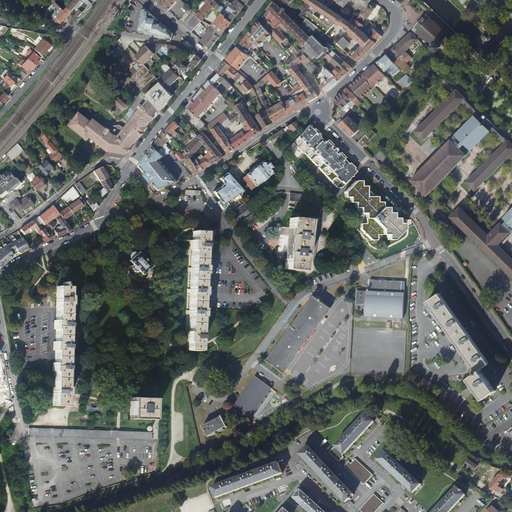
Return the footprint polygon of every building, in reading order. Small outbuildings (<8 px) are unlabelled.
[(81,0),(73,0),(69,5),(64,11),(68,15),(81,0)] [(173,15),(180,21),(190,9),(180,0),(158,0),(157,1),(173,15)] [(218,11),(222,13),(226,16),(225,17),(231,21),(237,14),(243,6),(236,0),(235,0),(232,3),(230,1),(229,2),(227,3),(224,7),(225,8),(225,9),(220,5),(220,6),(213,0),(210,4),(218,11)] [(302,0),(309,4),(315,0),(275,0),(273,3),(271,6),(268,9),(268,10),(287,29),(293,35),(299,41),(300,42),(312,54),(307,57),(308,59),(312,63),(317,59),(320,62),(327,54),(325,53),(327,52),(329,51),(329,50),(328,49),(326,46),(325,48),(313,36),(316,31),(319,33),(321,30),(308,20),(303,16),(301,14),(294,22),(284,12),(289,6),(290,7),(292,8),(293,7),(298,2),(298,1),(298,0),(302,0)] [(303,16),(315,0),(309,4),(301,14),(303,16)] [(321,30),(325,34),(328,29),(329,29),(335,22),(348,30),(347,31),(353,37),(354,38),(360,31),(359,30),(358,29),(349,23),(334,12),(328,8),(315,0),(303,16),(308,20),(321,30)] [(315,0),(328,8),(329,6),(327,5),(328,5),(321,0),(320,0),(315,0)] [(206,3),(197,14),(196,15),(202,20),(209,12),(211,9),(217,13),(218,11),(210,4),(208,1),(206,3)] [(67,2),(61,8),(64,11),(69,5),(67,2)] [(56,3),(47,13),(56,20),(64,11),(61,8),(56,3)] [(365,8),(358,17),(355,20),(363,26),(365,23),(363,22),(365,19),(367,20),(375,8),(368,4),(365,8)] [(259,21),(271,35),(279,44),(285,38),(276,28),(279,25),(284,31),(287,29),(268,10),(266,12),(261,18),(259,21)] [(64,11),(56,20),(54,23),(61,24),(68,15),(64,11)] [(167,37),(172,38),(173,34),(163,24),(156,23),(157,19),(149,12),(142,11),(138,32),(139,32),(145,33),(144,35),(152,37),(152,35),(159,36),(159,38),(167,39),(167,37)] [(193,11),(183,24),(193,32),(202,20),(196,15),(197,14),(193,11)] [(222,13),(212,25),(213,26),(222,33),(226,28),(231,21),(225,17),(226,16),(222,13)] [(434,60),(440,54),(444,50),(445,51),(446,50),(445,50),(449,45),(450,46),(450,45),(450,44),(451,44),(450,43),(454,39),(447,33),(448,32),(447,31),(446,32),(443,29),(444,28),(443,27),(442,28),(439,25),(440,24),(439,24),(438,25),(435,22),(436,21),(435,20),(434,21),(431,18),(432,17),(431,17),(430,18),(426,15),(419,22),(413,29),(412,30),(415,33),(414,33),(416,34),(420,37),(419,38),(420,38),(421,38),(424,40),(423,41),(424,42),(425,41),(428,44),(427,45),(428,46),(429,45),(431,47),(430,48),(432,50),(430,52),(428,54),(434,60)] [(349,23),(358,29),(359,30),(363,26),(355,20),(355,22),(351,19),(349,23)] [(250,32),(247,35),(255,44),(258,47),(262,44),(263,43),(271,35),(259,21),(254,27),(250,32)] [(381,23),(377,28),(384,34),(387,29),(381,23)] [(212,25),(201,39),(210,49),(215,42),(222,33),(213,26),(212,25)] [(284,31),(286,34),(290,38),(293,35),(287,29),(284,31)] [(369,37),(371,39),(376,44),(380,38),(382,37),(373,29),(372,31),(371,30),(369,33),(367,31),(364,34),(369,37)] [(354,38),(362,46),(363,47),(371,39),(369,37),(364,34),(360,31),(354,38)] [(487,41),(488,41),(489,41),(490,40),(491,39),(491,38),(491,37),(491,36),(491,35),(490,34),(489,33),(488,32),(487,32),(486,32),(484,33),(483,34),(483,36),(483,37),(483,39),(484,40),(485,41),(487,41)] [(397,45),(392,50),(404,63),(407,60),(406,59),(409,56),(407,53),(406,54),(405,53),(419,40),(411,33),(408,36),(401,42),(397,45)] [(243,40),(251,49),(252,47),(255,44),(247,35),(246,37),(243,40)] [(341,39),(337,44),(336,44),(343,50),(349,44),(348,42),(342,37),(341,39)] [(43,39),(34,49),(42,56),(51,46),(43,39)] [(371,39),(363,47),(362,46),(356,52),(362,59),(364,57),(365,56),(365,55),(372,48),(376,44),(371,39)] [(237,47),(245,54),(251,49),(243,40),(239,45),(237,47)] [(295,53),(290,57),(291,58),(297,64),(301,62),(301,61),(302,61),(303,63),(308,59),(307,57),(312,54),(300,42),(298,44),(297,45),(300,47),(299,49),(297,47),(293,50),(295,53)] [(148,45),(156,53),(156,54),(165,45),(158,44),(145,43),(148,45)] [(136,57),(144,66),(156,53),(148,45),(136,57)] [(166,45),(182,59),(184,57),(179,53),(178,54),(175,50),(178,47),(175,46),(166,45)] [(229,56),(226,60),(239,70),(241,66),(250,57),(245,54),(237,47),(233,52),(229,56)] [(39,58),(34,53),(30,50),(27,54),(30,57),(27,60),(35,67),(38,63),(36,61),(39,58)] [(348,54),(351,57),(358,63),(359,61),(362,59),(356,52),(354,50),(351,53),(350,52),(348,54)] [(387,54),(401,69),(405,65),(404,63),(392,50),(390,52),(387,54)] [(331,57),(333,59),(340,66),(344,62),(334,53),(331,57)] [(377,63),(385,72),(395,64),(387,54),(377,63)] [(197,56),(188,65),(193,70),(200,61),(202,59),(197,56)] [(285,62),(291,69),(296,65),(297,64),(291,58),(285,62)] [(305,66),(306,67),(312,63),(308,59),(303,63),(303,64),(305,66)] [(336,68),(331,73),(339,81),(343,76),(346,74),(348,72),(340,66),(333,59),(330,62),(336,68)] [(27,60),(21,67),(27,71),(29,68),(32,71),(35,67),(27,60)] [(175,68),(182,75),(185,71),(188,68),(181,62),(175,68)] [(221,66),(216,72),(218,74),(222,78),(223,76),(226,73),(234,80),(235,82),(241,75),(225,62),(221,66)] [(340,66),(348,72),(352,68),(344,62),(340,66)] [(306,67),(312,74),(315,71),(317,69),(312,63),(306,67)] [(288,71),(293,76),(293,75),(299,71),(296,67),(297,67),(296,65),(291,69),(288,71)] [(363,74),(362,75),(373,87),(377,83),(378,84),(382,81),(381,80),(385,76),(374,65),(371,68),(369,70),(369,69),(366,71),(365,73),(363,74)] [(401,69),(413,82),(420,74),(417,71),(413,74),(416,77),(414,78),(408,72),(410,70),(405,65),(401,69)] [(162,76),(158,80),(160,82),(170,92),(174,89),(171,86),(177,81),(181,77),(173,69),(164,78),(162,76)] [(339,81),(331,73),(327,69),(323,72),(329,78),(324,82),(323,81),(320,82),(320,84),(318,85),(323,93),(324,92),(333,85),(339,81)] [(21,71),(18,75),(24,80),(27,76),(21,71)] [(263,79),(265,82),(269,79),(275,87),(280,84),(290,96),(294,94),(295,96),(297,95),(295,93),(291,88),(286,80),(281,83),(271,71),(268,74),(263,79)] [(293,75),(297,80),(296,81),(297,82),(298,81),(300,83),(303,88),(305,90),(311,86),(308,82),(299,71),(293,75)] [(16,79),(9,72),(3,80),(10,86),(16,79)] [(215,77),(211,81),(217,88),(222,83),(229,90),(232,87),(222,78),(218,74),(215,77)] [(241,75),(235,82),(241,87),(247,81),(241,75)] [(350,86),(360,96),(363,98),(368,93),(374,88),(373,87),(362,75),(361,76),(358,79),(353,83),(352,84),(350,86)] [(255,86),(261,98),(266,108),(267,107),(266,105),(267,105),(263,96),(261,88),(265,82),(263,79),(255,86)] [(188,105),(186,108),(198,119),(221,94),(209,80),(205,85),(200,91),(194,99),(188,105)] [(241,87),(247,94),(251,90),(252,93),(253,92),(254,93),(255,92),(253,87),(248,82),(247,81),(241,87)] [(160,82),(147,96),(150,99),(162,111),(164,108),(171,99),(173,96),(170,92),(160,82)] [(297,84),(291,88),(295,93),(303,88),(300,83),(297,85),(297,84)] [(305,90),(305,91),(303,93),(303,94),(308,102),(312,99),(318,96),(315,90),(314,91),(311,86),(305,90)] [(343,91),(353,101),(356,105),(358,107),(359,108),(362,105),(356,98),(357,98),(347,88),(346,89),(343,91)] [(415,132),(425,141),(466,98),(456,89),(415,132)] [(391,109),(396,114),(414,96),(409,90),(391,109)] [(338,95),(334,99),(342,109),(347,105),(351,109),(352,108),(356,105),(353,101),(343,91),(338,95)] [(293,100),(284,106),(289,114),(291,112),(305,104),(308,102),(303,94),(297,98),(296,97),(292,99),(293,100)] [(120,98),(111,109),(114,111),(113,113),(116,115),(117,113),(120,116),(124,110),(125,111),(129,106),(120,98)] [(87,136),(108,152),(127,154),(130,151),(142,135),(156,117),(156,118),(159,114),(162,111),(150,99),(147,102),(146,104),(143,102),(139,108),(140,109),(125,129),(120,125),(114,126),(111,130),(109,128),(107,130),(94,119),(92,122),(82,115),(80,117),(78,115),(71,124),(73,126),(71,128),(85,139),(87,136)] [(267,110),(274,122),(281,118),(289,114),(284,106),(281,101),(280,100),(278,101),(280,103),(267,110)] [(241,102),(236,105),(232,101),(230,104),(233,110),(236,113),(244,107),(241,102)] [(256,116),(265,129),(268,127),(272,124),(267,116),(260,106),(257,110),(260,114),(257,116),(256,116)] [(236,113),(239,118),(248,112),(244,107),(236,113)] [(370,111),(376,117),(379,114),(374,108),(370,111)] [(228,118),(218,126),(221,130),(239,118),(236,113),(233,110),(230,112),(233,115),(229,118),(228,118)] [(239,118),(243,124),(251,117),(248,112),(239,118)] [(224,113),(207,126),(209,128),(212,131),(218,126),(228,118),(224,113)] [(361,129),(348,115),(339,125),(344,130),(352,137),(361,129)] [(411,180),(426,196),(491,132),(475,115),(411,180)] [(244,132),(229,141),(235,149),(236,148),(242,145),(248,140),(250,139),(253,137),(255,136),(260,132),(260,131),(251,117),(243,124),(247,129),(244,132)] [(167,129),(174,136),(175,136),(178,139),(181,137),(175,130),(179,126),(175,122),(171,125),(169,127),(167,129)] [(285,127),(291,134),(297,128),(293,123),(285,127)] [(212,131),(228,153),(235,149),(229,141),(221,130),(218,126),(212,131)] [(308,126),(293,143),(303,154),(304,153),(319,139),(320,137),(308,126)] [(371,129),(358,142),(363,147),(376,134),(371,129)] [(271,135),(274,142),(285,136),(281,130),(271,135)] [(159,139),(164,146),(166,144),(172,138),(166,131),(162,135),(159,139)] [(204,144),(212,153),(218,161),(223,158),(224,157),(223,156),(202,132),(197,136),(204,144)] [(194,140),(187,148),(189,150),(190,151),(193,155),(204,144),(197,136),(196,135),(193,139),(194,140)] [(43,144),(54,155),(50,159),(55,164),(63,156),(43,136),(41,138),(45,142),(43,144)] [(154,147),(161,152),(161,151),(163,149),(169,152),(170,151),(167,147),(166,148),(164,146),(159,139),(157,141),(153,146),(154,147)] [(304,153),(317,166),(321,163),(322,164),(318,168),(337,188),(342,188),(346,185),(350,182),(348,180),(346,177),(353,170),(343,160),(333,150),(331,152),(328,149),(329,148),(329,146),(325,142),(324,143),(319,139),(304,153)] [(466,182),(475,191),(511,153),(511,143),(508,139),(466,182)] [(140,169),(144,174),(143,175),(151,184),(153,183),(159,190),(178,182),(160,161),(162,158),(165,155),(161,152),(154,147),(153,146),(150,149),(147,154),(145,157),(141,162),(138,166),(140,169)] [(204,158),(211,165),(214,164),(216,163),(218,161),(212,153),(204,158)] [(197,160),(203,169),(206,167),(211,165),(204,158),(201,155),(196,158),(197,160)] [(186,164),(194,174),(199,171),(193,161),(191,158),(189,156),(180,162),(185,167),(186,164)] [(42,167),(43,168),(46,172),(48,175),(53,171),(56,168),(49,160),(42,167)] [(193,161),(199,171),(201,170),(203,169),(197,160),(193,161)] [(245,176),(241,180),(250,190),(254,186),(254,187),(271,173),(269,170),(272,168),(267,162),(264,165),(262,162),(245,176)] [(93,171),(100,181),(107,178),(109,177),(108,176),(102,167),(93,171)] [(353,170),(346,177),(348,180),(356,172),(353,170)] [(297,172),(291,177),(301,188),(307,183),(297,172)] [(0,194),(2,197),(8,191),(10,192),(13,190),(13,191),(22,183),(17,178),(16,178),(12,173),(6,179),(2,175),(0,176),(0,194)] [(222,186),(213,192),(219,201),(217,203),(222,210),(226,207),(227,203),(244,191),(228,173),(220,179),(223,183),(222,186)] [(41,175),(32,182),(40,191),(49,183),(41,175)] [(100,181),(104,187),(97,192),(101,197),(113,187),(111,184),(107,178),(100,181)] [(75,184),(82,194),(86,191),(79,181),(76,184),(75,184)] [(355,182),(345,192),(345,195),(347,195),(347,198),(350,198),(350,200),(352,200),(352,203),(356,203),(355,205),(358,205),(358,208),(361,209),(361,211),(363,211),(363,214),(366,214),(366,216),(368,216),(368,223),(366,223),(366,225),(362,225),(362,228),(361,228),(361,230),(371,241),(373,241),(373,239),(376,239),(377,235),(379,236),(379,233),(385,234),(385,236),(387,236),(387,239),(390,239),(390,241),(392,241),(403,230),(403,228),(401,228),(401,225),(398,225),(398,223),(396,223),(395,219),(392,219),(392,218),(390,217),(390,214),(387,214),(387,212),(385,212),(385,209),(382,209),(382,207),(380,207),(380,203),(377,203),(377,202),(375,202),(375,198),(371,198),(369,201),(364,196),(366,193),(366,191),(364,191),(364,187),(360,187),(361,185),(358,185),(358,182),(355,182)] [(73,186),(61,198),(65,203),(70,198),(72,201),(79,196),(73,186)] [(245,219),(249,226),(258,219),(257,217),(280,201),(284,201),(284,193),(281,193),(276,194),(252,210),(254,213),(245,219)] [(290,193),(289,201),(305,203),(313,213),(313,217),(320,218),(321,214),(319,208),(310,197),(305,195),(290,193)] [(18,205),(22,211),(26,208),(27,210),(31,207),(35,204),(31,198),(29,199),(28,197),(21,202),(19,198),(15,201),(18,205)] [(74,203),(68,207),(72,213),(85,204),(81,198),(74,203)] [(86,200),(94,211),(96,208),(93,203),(89,198),(86,200)] [(246,202),(231,213),(235,219),(250,208),(246,202)] [(40,216),(38,217),(42,222),(44,225),(48,227),(49,230),(53,229),(49,222),(54,217),(60,225),(58,227),(59,229),(54,230),(57,237),(66,234),(72,231),(71,229),(64,220),(59,213),(57,211),(53,205),(50,209),(40,216)] [(460,206),(449,216),(450,217),(511,277),(511,257),(499,244),(510,232),(500,222),(489,234),(460,206)] [(59,213),(64,220),(69,217),(73,214),(72,213),(68,207),(61,212),(59,213)] [(285,259),(284,269),(303,271),(304,261),(310,262),(313,231),(307,231),(308,221),(300,220),(300,214),(293,213),(292,219),(289,219),(288,229),(290,229),(286,259),(285,259)] [(42,222),(38,217),(32,221),(36,226),(38,224),(42,222)] [(32,221),(20,229),(24,236),(34,230),(38,234),(45,242),(45,243),(52,239),(53,238),(51,234),(49,235),(43,228),(42,229),(38,224),(36,226),(32,221)] [(205,232),(193,231),(193,232),(192,240),(191,240),(191,243),(190,250),(192,250),(191,265),(190,289),(189,314),(188,331),(187,331),(186,339),(186,342),(187,342),(187,350),(199,351),(201,317),(203,317),(203,308),(201,308),(202,296),(204,296),(204,287),(203,287),(203,275),(205,275),(205,265),(203,265),(205,232)] [(349,234),(333,247),(340,256),(356,243),(349,234)] [(29,250),(22,238),(3,248),(0,250),(0,269),(2,268),(1,266),(4,263),(9,259),(11,260),(29,250)] [(134,256),(130,260),(135,265),(133,268),(137,272),(141,271),(145,275),(154,266),(139,252),(134,256)] [(366,304),(365,317),(403,319),(405,282),(370,281),(369,292),(357,291),(356,304),(366,304)] [(54,394),(53,406),(65,406),(65,398),(67,398),(67,395),(67,388),(66,388),(67,366),(67,345),(68,324),(69,306),(71,306),(71,298),(71,296),(69,296),(70,287),(66,287),(64,283),(63,287),(58,287),(57,321),(55,321),(55,330),(56,330),(56,343),(54,343),(54,351),(55,351),(55,364),(53,364),(53,372),(55,372),(54,394)] [(469,378),(484,399),(495,390),(480,370),(489,363),(440,293),(428,302),(478,371),(469,378)] [(298,317),(293,324),(267,360),(284,372),(305,344),(331,308),(321,301),(314,296),(298,317)] [(256,376),(234,406),(246,413),(241,419),(243,425),(249,416),(252,418),(273,389),(256,376)] [(130,409),(129,419),(152,419),(152,398),(130,398),(130,409)] [(365,413),(336,445),(344,453),(373,421),(365,413)] [(204,427),(209,438),(229,427),(223,417),(204,427)] [(29,428),(29,435),(152,439),(152,433),(29,428)] [(353,494),(307,445),(299,453),(344,502),(348,498),(349,500),(350,498),(349,497),(353,494)] [(420,484),(385,450),(377,459),(412,493),(420,484)] [(480,463),(471,456),(470,457),(469,460),(478,466),(480,463)] [(344,466),(364,484),(373,474),(356,458),(352,463),(349,461),(344,466)] [(470,469),(475,472),(476,469),(478,466),(469,460),(464,465),(462,468),(468,471),(470,469)] [(278,462),(261,469),(234,479),(213,488),(217,498),(282,472),(278,462)] [(494,469),(484,482),(489,485),(499,472),(494,469)] [(498,485),(504,476),(505,475),(500,472),(499,472),(489,485),(501,493),(502,493),(502,491),(501,490),(502,488),(498,485)] [(456,487),(432,511),(447,511),(464,495),(456,487)] [(311,500),(307,496),(301,490),(294,498),(309,511),(324,511),(311,500)] [(363,511),(375,511),(384,503),(375,494),(360,509),(363,511)]
